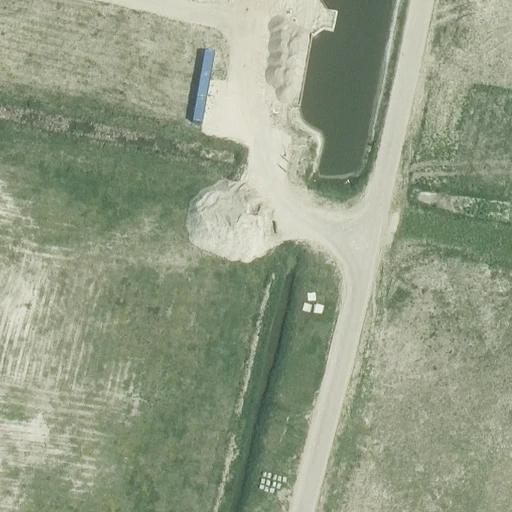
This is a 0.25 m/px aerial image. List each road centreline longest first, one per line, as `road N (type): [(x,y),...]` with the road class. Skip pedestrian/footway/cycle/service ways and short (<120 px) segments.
road 1 (residential): [(291,21),(264,214),(368,242)]
road 2 (residential): [(300,511),(368,242)]
road 3 (residential): [(368,242),(419,0)]
